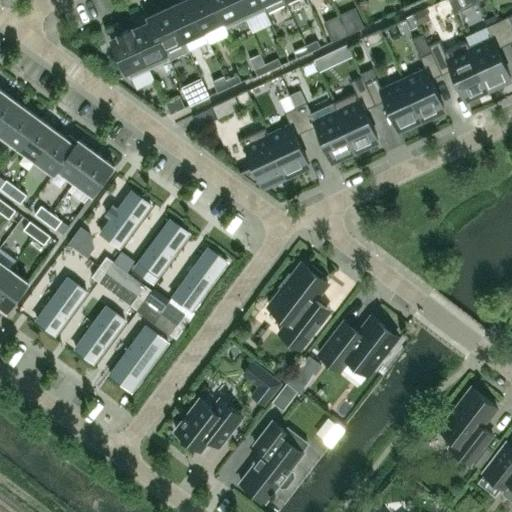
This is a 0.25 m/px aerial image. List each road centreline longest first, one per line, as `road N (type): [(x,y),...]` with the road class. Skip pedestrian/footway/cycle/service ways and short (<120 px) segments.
road 1 (residential): [(20,30),(287,228)]
road 2 (residential): [(120,454),(287,228)]
road 3 (residential): [(312,214),(511,371)]
road 4 (residential): [(312,214),(511,122)]
road 5 (residential): [(0,367),(120,454)]
